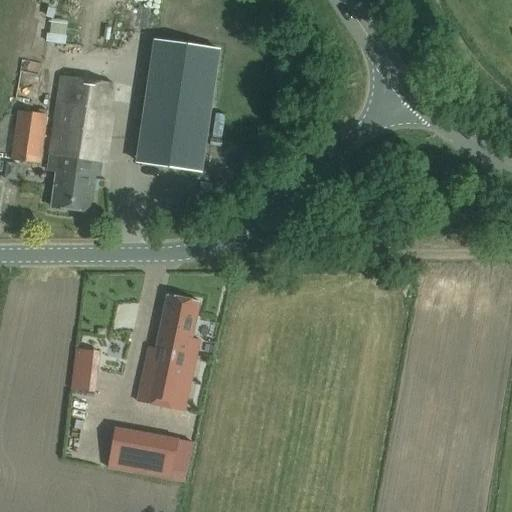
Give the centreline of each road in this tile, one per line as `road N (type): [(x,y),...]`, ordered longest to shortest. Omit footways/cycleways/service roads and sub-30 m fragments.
road 1 (tertiary): [(0,255),(188,252),(229,238),(408,88)]
road 2 (track): [(270,0),(365,126)]
road 3 (tertiary): [(511,174),(408,88)]
